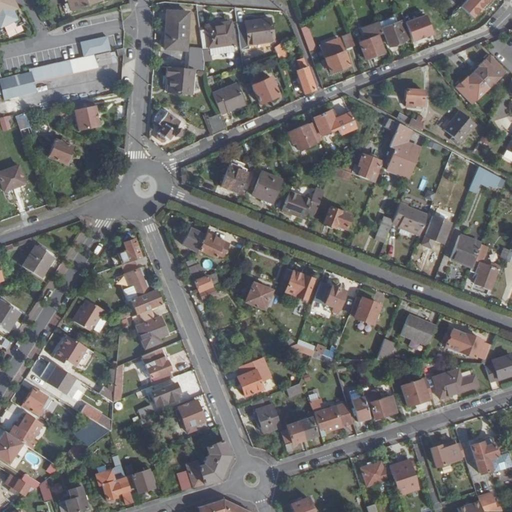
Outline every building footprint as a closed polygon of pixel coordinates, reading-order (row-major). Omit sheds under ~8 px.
[(6,29),(13,26),(14,28),(24,23),(12,0),(0,0),(0,34),(7,31),(6,29)] [(70,0),(75,12),(99,3),(98,0),(70,0)] [(416,0),(409,0),(402,3),(404,10),(418,5),(416,0)] [(439,0),(435,0),(434,1),(444,10),(449,5),(443,0),(440,0),(439,0)] [(476,0),(468,0),(467,2),(476,11),(481,6),(476,0)] [(318,15),(326,38),(336,34),(328,11),(318,15)] [(191,15),(172,12),(168,50),(188,52),(191,15)] [(274,20),(241,25),(246,52),(253,50),(253,46),(278,41),(274,20)] [(383,23),(385,30),(391,47),(406,42),(401,26),(396,27),(394,20),(383,23)] [(456,28),(463,36),(471,32),(462,22),(456,28)] [(377,34),(383,33),(380,23),(361,29),(364,38),(377,34)] [(211,30),(204,31),(207,53),(214,52),(214,50),(239,46),(235,24),(211,28),(211,30)] [(424,28),(413,31),(415,38),(426,34),(424,28)] [(354,45),(350,32),(342,36),(346,48),(354,45)] [(383,53),(377,34),(364,38),(359,41),(365,59),(383,53)] [(113,51),(110,36),(83,42),(87,57),(113,51)] [(338,39),(321,45),(330,72),(348,67),(338,39)] [(291,58),(286,41),(278,46),(280,53),(282,61),(291,58)] [(33,69),(34,73),(36,81),(122,60),(123,49),(113,51),(87,57),(33,69)] [(478,67),(472,71),(487,88),(505,73),(489,56),(477,66),(478,67)] [(315,93),(305,61),(299,63),(301,70),(297,72),(305,97),(315,93)] [(194,94),(195,70),(169,67),(169,76),(172,77),(170,93),(194,94)] [(487,88),(472,71),(467,76),(466,76),(454,86),(469,104),(487,88)] [(34,73),(1,81),(6,101),(38,93),(36,81),(34,73)] [(263,81),(255,84),(252,85),(259,102),(277,95),(271,78),(263,81)] [(240,85),(215,93),(220,110),(222,116),(228,113),(228,111),(236,108),(237,111),(247,108),(240,85)] [(403,98),(404,98),(411,99),(410,104),(421,105),(422,90),(404,88),(403,98)] [(23,98),(24,107),(38,105),(37,97),(23,98)] [(77,110),(81,131),(102,126),(97,106),(96,106),(95,99),(76,103),(78,110),(77,110)] [(205,107),(207,113),(218,111),(216,103),(205,107)] [(164,107),(157,116),(161,119),(159,122),(163,127),(159,132),(160,135),(158,137),(162,140),(164,140),(166,138),(169,138),(172,133),(177,134),(180,132),(180,129),(177,126),(181,120),(164,107)] [(329,111),(313,118),(314,122),(321,138),(339,129),(334,117),(331,113),(330,113),(329,111)] [(474,124),(458,111),(443,130),(451,137),(450,139),(458,146),(474,124)] [(347,112),(334,117),(339,129),(352,124),(347,112)] [(223,119),(207,113),(205,114),(211,135),(226,131),(223,119)] [(404,117),(401,121),(419,131),(422,126),(419,124),(422,118),(417,116),(414,121),(404,117)] [(395,131),(398,123),(388,118),(384,127),(395,131)] [(299,150),(322,140),(321,138),(314,122),(307,125),(307,124),(288,133),(292,141),(295,140),(299,150)] [(402,142),(408,128),(398,123),(395,131),(389,147),(395,149),(389,165),(404,171),(413,146),(402,142)] [(484,133),(480,141),(488,146),(492,137),(484,133)] [(73,148),(53,141),(47,160),(66,167),(73,148)] [(409,178),(420,149),(413,146),(404,171),(402,175),(409,178)] [(357,177),(375,183),(383,163),(373,160),(375,156),(368,154),(366,157),(359,153),(354,165),(361,167),(357,177)] [(244,185),(248,186),(252,177),(255,170),(252,164),(244,185)] [(351,174),(357,177),(361,167),(354,165),(350,174),(351,174)] [(387,170),(402,175),(404,171),(389,165),(387,170)] [(501,189),(505,179),(478,165),(473,177),(501,189)] [(246,173),(228,166),(220,186),(238,193),(246,173)] [(18,167),(0,173),(0,183),(3,192),(24,186),(18,167)] [(343,171),(334,168),(331,174),(340,178),(343,171)] [(350,174),(343,171),(340,178),(348,181),(351,174),(350,174)] [(271,203),(280,180),(260,172),(251,194),(271,203)] [(306,213),(314,216),(324,191),(316,187),(311,199),(290,192),(282,210),(304,218),(306,213)] [(419,234),(427,214),(407,206),(408,205),(400,201),(392,222),(399,224),(398,225),(419,234)] [(350,215),(330,208),(324,224),(333,228),(334,225),(345,229),(350,215)] [(451,223),(433,216),(425,235),(433,238),(433,241),(443,244),(451,223)] [(384,243),(392,222),(383,218),(374,239),(384,243)] [(182,245),(196,251),(197,249),(204,236),(188,230),(182,245)] [(226,243),(205,233),(204,236),(197,249),(214,258),(216,254),(220,256),(226,243)] [(465,262),(472,265),(480,244),(459,236),(451,258),(464,264),(465,262)] [(134,260),(141,258),(134,239),(124,242),(126,250),(98,260),(88,276),(120,265),(134,260)] [(472,265),(470,271),(477,274),(474,282),(491,289),(499,267),(491,264),(490,266),(482,263),(488,245),(481,242),(480,244),(472,265)] [(52,257),(35,246),(22,266),(39,278),(52,257)] [(185,262),(197,291),(208,287),(204,278),(193,259),(185,262)] [(134,260),(120,265),(124,274),(137,269),(134,260)] [(149,308),(161,303),(154,290),(145,294),(144,291),(145,290),(145,288),(142,281),(140,281),(139,279),(138,277),(140,276),(137,269),(124,274),(133,298),(130,299),(136,314),(149,308)] [(293,271),(286,269),(277,292),(281,293),(283,289),(285,290),(284,293),(305,301),(314,280),(313,280),(313,277),(307,275),(306,277),(294,273),(293,271)] [(208,287),(213,284),(216,283),(212,274),(204,278),(208,287)] [(345,292),(320,281),(312,301),(322,305),(324,304),(333,308),(331,311),(337,313),(339,308),(345,292)] [(271,291),(251,283),(245,303),(263,310),(271,291)] [(208,287),(197,291),(202,302),(218,295),(213,284),(208,287)] [(380,305),(356,296),(351,310),(356,312),(354,318),(372,324),(380,305)] [(90,331),(103,310),(86,299),(72,321),(90,331)] [(18,313),(0,300),(0,328),(5,332),(18,313)] [(153,318),(149,308),(136,314),(131,316),(136,326),(144,348),(160,342),(158,338),(166,334),(159,316),(153,318)] [(427,346),(435,325),(409,315),(400,335),(427,346)] [(110,347),(118,347),(119,332),(111,332),(110,347)] [(485,359),(490,346),(482,343),(483,341),(466,334),(462,343),(456,341),(453,349),(476,358),(477,355),(485,359)] [(67,353),(74,341),(65,335),(51,358),(61,364),(63,360),(66,362),(70,355),(67,353)] [(376,360),(384,360),(387,360),(394,342),(384,339),(376,360)] [(301,351),(311,356),(314,351),(303,346),(301,351)] [(153,386),(173,377),(170,370),(170,369),(162,348),(141,356),(153,386)] [(311,356),(322,360),(324,355),(321,354),(314,351),(311,356)] [(322,360),(335,365),(333,359),(329,357),(324,355),(322,360)] [(497,380),(511,374),(511,359),(510,360),(509,355),(490,361),(497,380)] [(352,366),(350,359),(343,359),(346,367),(352,366)] [(251,362),(238,367),(242,375),(237,378),(244,395),(262,388),(255,370),(254,371),(251,362)] [(112,402),(120,399),(123,364),(116,367),(112,402)] [(64,394),(73,377),(55,366),(45,382),(64,394)] [(461,380),(457,370),(431,377),(439,398),(477,385),(474,376),(461,380)] [(407,405),(432,397),(425,377),(400,386),(407,405)] [(178,392),(174,383),(150,392),(156,406),(176,398),(175,393),(178,392)] [(290,398),(304,392),(300,383),(286,390),(290,398)] [(21,406),(37,416),(40,412),(38,410),(46,397),(32,389),(21,406)] [(361,394),(362,396),(364,403),(368,402),(374,418),(395,412),(389,395),(379,399),(376,390),(361,394)] [(268,396),(251,403),(262,432),(279,426),(268,396)] [(357,421),(369,418),(364,403),(362,396),(350,400),(357,421)] [(311,401),(312,409),(324,406),(322,399),(311,401)] [(196,434),(208,430),(196,400),(177,408),(187,433),(195,430),(196,434)] [(325,431),(353,422),(346,402),(313,412),(318,429),(324,428),(325,431)] [(95,411),(82,404),(78,410),(91,418),(95,411)] [(140,419),(152,414),(149,405),(137,410),(140,419)] [(92,420),(99,424),(100,425),(105,417),(97,412),(92,420)] [(22,443),(27,446),(41,424),(26,415),(22,422),(18,428),(15,426),(9,434),(22,443)] [(297,423),(303,439),(315,435),(309,418),(297,423)] [(284,445),(303,439),(297,423),(285,427),(286,430),(280,432),(284,445)] [(88,446),(109,430),(100,425),(99,424),(78,440),(88,446)] [(9,434),(4,431),(0,437),(0,438),(1,440),(0,441),(0,457),(9,464),(22,443),(9,434)] [(192,445),(189,437),(172,444),(175,452),(192,445)] [(497,455),(492,440),(491,438),(488,437),(484,439),(483,442),(470,446),(479,473),(491,469),(492,472),(511,465),(511,464),(508,452),(497,455)] [(229,454),(223,440),(206,447),(208,455),(208,456),(206,456),(204,461),(204,463),(199,465),(197,460),(185,464),(193,488),(218,479),(229,454)] [(460,458),(454,441),(431,448),(437,466),(460,458)] [(80,446),(74,442),(68,452),(74,456),(80,446)] [(394,482),(389,467),(382,469),(379,460),(359,466),(365,483),(382,478),(385,485),(394,482)] [(408,461),(389,467),(394,482),(398,496),(418,489),(413,476),(408,461)] [(56,466),(52,464),(47,470),(52,473),(56,466)] [(125,478),(129,489),(135,487),(137,492),(153,487),(146,466),(142,467),(143,470),(125,476),(125,477),(125,478)] [(115,493),(129,489),(125,478),(114,481),(111,470),(95,475),(99,486),(102,485),(107,500),(116,497),(115,493)] [(17,479),(9,474),(4,483),(23,494),(26,489),(29,491),(30,487),(20,481),(17,479)] [(33,489),(39,485),(40,484),(24,474),(20,481),(30,487),(33,489)] [(44,500),(52,498),(46,479),(40,484),(39,485),(44,500)] [(74,511),(86,508),(79,486),(70,489),(73,497),(58,503),(61,511),(74,511)] [(492,492),(477,497),(479,501),(482,511),(498,511),(492,492)] [(289,505),(292,511),(310,511),(305,498),(289,505)] [(250,511),(222,499),(197,507),(198,511),(250,511)] [(482,511),(479,501),(457,508),(458,511),(482,511)]
